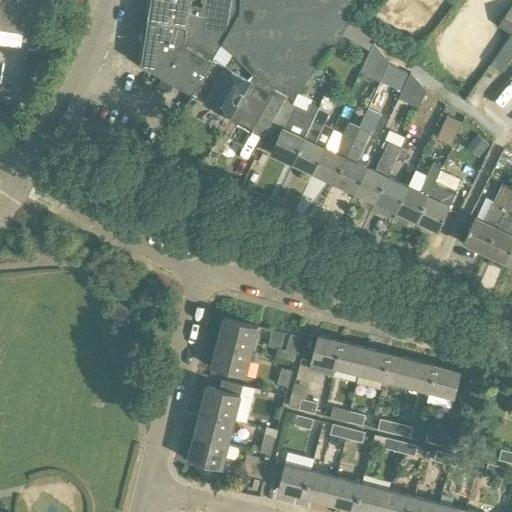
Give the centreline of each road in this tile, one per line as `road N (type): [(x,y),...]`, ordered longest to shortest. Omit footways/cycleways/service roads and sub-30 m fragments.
road 1 (residential): [(511,352),(208,272)]
road 2 (residential): [(150,491),(208,272)]
road 3 (residential): [(208,272),(132,243),(29,177)]
road 4 (residential): [(29,177),(76,96),(110,0)]
